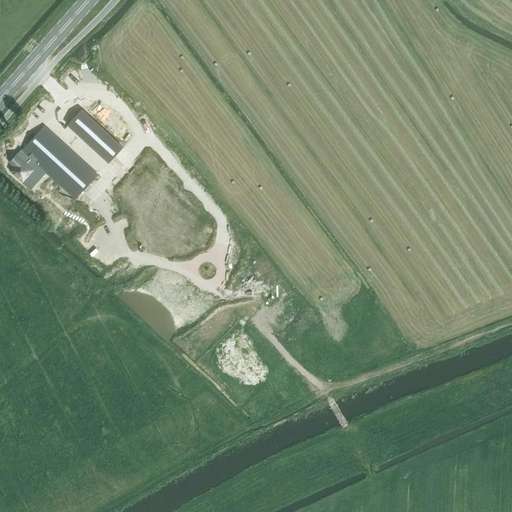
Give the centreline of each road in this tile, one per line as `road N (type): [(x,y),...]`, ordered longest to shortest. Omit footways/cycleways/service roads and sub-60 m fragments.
road 1 (track): [(115,182),(324,390)]
road 2 (secondary): [(0,100),(88,0)]
